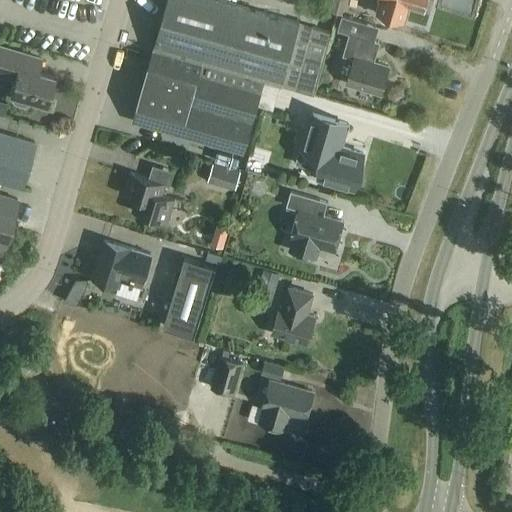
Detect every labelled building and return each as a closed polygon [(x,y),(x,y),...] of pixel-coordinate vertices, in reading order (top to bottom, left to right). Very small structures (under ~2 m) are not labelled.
[(281,85),(299,22),(269,14),(245,7),(219,0),(167,0),(133,121),(243,152),(264,80),(281,85)] [(247,0),(245,7),(269,14),(271,6),(248,0),(247,0)] [(424,11),(426,0),(381,0),(377,14),(403,22),(408,6),(424,11)] [(334,23),(336,14),(290,1),(287,9),(334,23)] [(347,82),(381,92),(388,67),(374,63),(380,42),(359,36),(363,22),(342,16),(337,30),(349,34),(342,55),(353,59),(347,82)] [(332,32),(331,32),(312,26),(294,89),(314,94),(332,32)] [(46,104),(53,77),(28,69),(32,56),(6,48),(0,46),(0,75),(13,79),(9,93),(13,94),(11,99),(14,104),(23,106),(28,104),(29,99),(46,104)] [(353,188),(363,154),(340,147),(347,124),(312,114),(302,148),(325,155),(318,178),(353,188)] [(0,182),(21,188),(34,142),(0,131),(0,182)] [(236,189),(241,172),(213,164),(208,181),(236,189)] [(167,222),(174,198),(162,194),(165,183),(130,172),(123,195),(136,198),(132,211),(167,222)] [(335,251),(343,221),(316,214),(320,200),(290,191),(286,206),(298,210),(290,238),(293,239),(289,250),(316,258),(319,246),(335,251)] [(0,253),(1,253),(17,200),(0,194),(0,253)] [(142,287),(152,254),(105,240),(93,278),(118,286),(120,280),(129,283),(129,284),(133,285),(133,284),(142,287)] [(185,256),(163,326),(194,335),(215,265),(185,256)] [(256,296),(272,300),(280,274),(264,269),(256,296)] [(307,314),(313,294),(288,287),(283,307),(279,306),(271,333),(308,343),(315,317),(307,314)] [(234,394),(243,363),(220,357),(211,387),(234,394)] [(282,379),(285,367),(264,362),(261,373),(282,379)] [(305,420),(313,392),(270,379),(262,407),(263,408),(259,422),(286,429),(290,416),(305,420)] [(116,394),(112,407),(125,410),(128,398),(116,394)]
